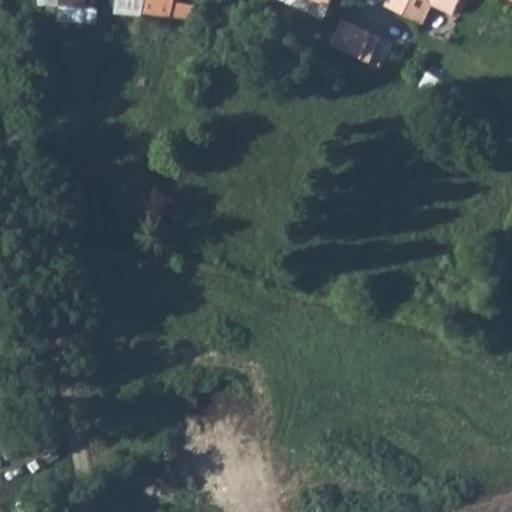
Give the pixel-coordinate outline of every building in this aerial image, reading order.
[(61,0),(60,19),(100,22),(101,7),(88,6),(88,0),(61,0)] [(145,12),(145,0),(119,0),(118,10),(145,12)] [(174,0),(148,0),(146,12),(197,22),(200,6),(175,2),(174,0)] [(390,0),(387,7),(424,25),(433,5),(454,15),(462,0),(390,0)] [(340,27),(331,46),(369,63),(382,37),(351,22),(347,31),(340,27)]
